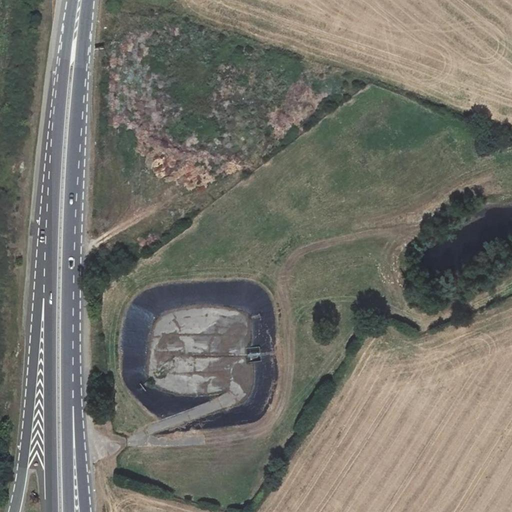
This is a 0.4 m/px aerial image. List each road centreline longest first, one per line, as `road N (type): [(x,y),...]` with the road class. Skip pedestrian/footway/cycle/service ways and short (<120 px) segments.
road 1 (primary): [(73,408),(71,254),(87,0)]
road 2 (primary): [(49,237),(14,511)]
road 3 (primary): [(49,237),(52,511)]
road 4 (primary): [(73,0),(49,237)]
